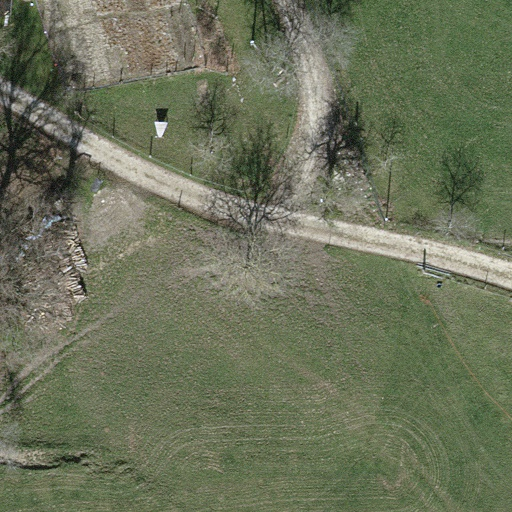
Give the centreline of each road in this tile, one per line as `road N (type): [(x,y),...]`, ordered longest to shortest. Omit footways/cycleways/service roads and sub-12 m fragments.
road 1 (track): [(511,282),(89,152),(0,100)]
road 2 (track): [(89,152),(169,256),(377,411),(452,511)]
